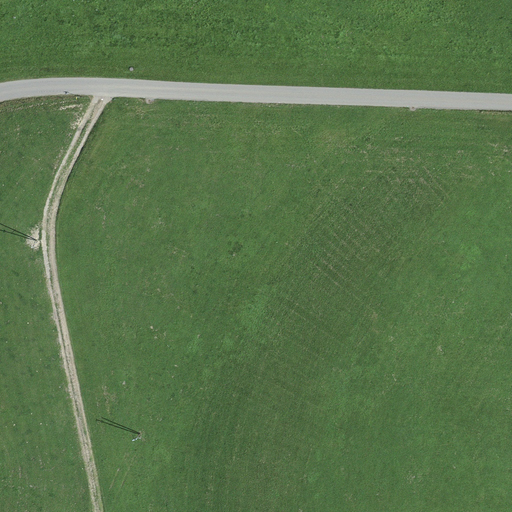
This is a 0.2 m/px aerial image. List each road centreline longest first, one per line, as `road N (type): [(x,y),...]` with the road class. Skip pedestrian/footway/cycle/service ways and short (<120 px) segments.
road 1 (unclassified): [(0,92),(55,85),(511,101)]
road 2 (track): [(107,86),(58,186),(48,248),(98,511)]
